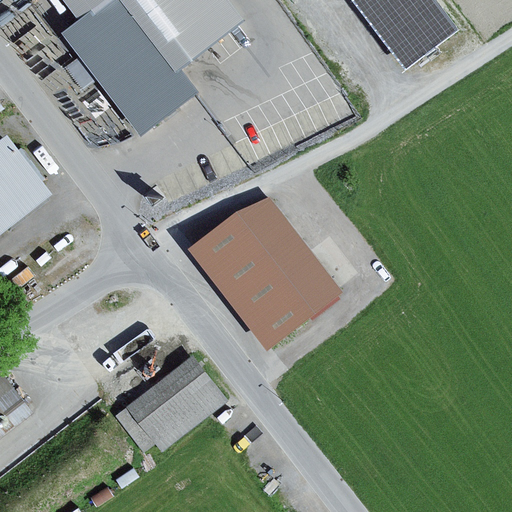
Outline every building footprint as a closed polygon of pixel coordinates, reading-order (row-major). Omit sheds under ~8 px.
[(248,18),(234,0),(68,0),(83,19),(66,33),(146,137),(198,97),(204,93),(184,67),(248,18)] [(438,0),(356,0),(410,68),(460,28),(438,0)] [(13,134),(0,144),(0,237),(58,192),(13,134)] [(272,196),(201,250),(273,345),(344,291),(272,196)] [(133,291),(113,303),(153,370),(174,357),(133,291)] [(195,356),(116,416),(144,452),(158,442),(164,450),(229,401),(195,356)] [(0,438),(34,413),(4,374),(0,377),(0,438)]
